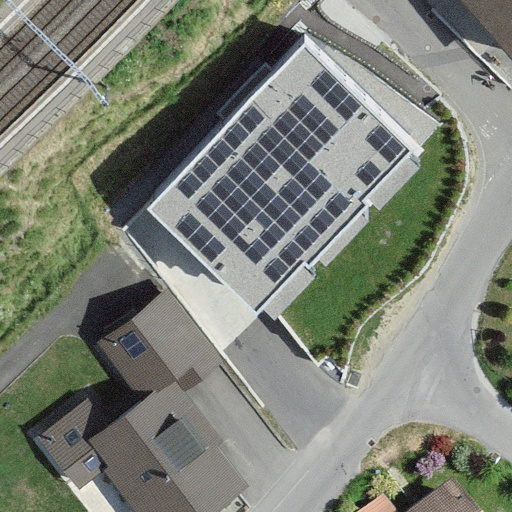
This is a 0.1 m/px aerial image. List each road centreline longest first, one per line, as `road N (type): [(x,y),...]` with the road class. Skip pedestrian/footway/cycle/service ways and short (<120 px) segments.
road 1 (residential): [(408,364),(485,217),(511,188)]
road 2 (residential): [(288,511),(408,364)]
road 3 (residential): [(511,130),(375,0)]
road 4 (unclassified): [(511,432),(408,364)]
